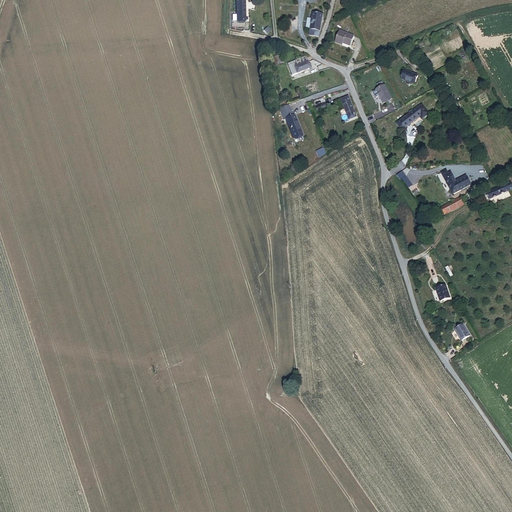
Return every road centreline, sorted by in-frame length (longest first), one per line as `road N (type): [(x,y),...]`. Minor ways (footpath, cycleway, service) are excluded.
road 1 (unclassified): [(511,459),(416,316),(382,207),(380,159),(346,74),(276,42)]
road 2 (track): [(511,10),(450,24),(346,74)]
